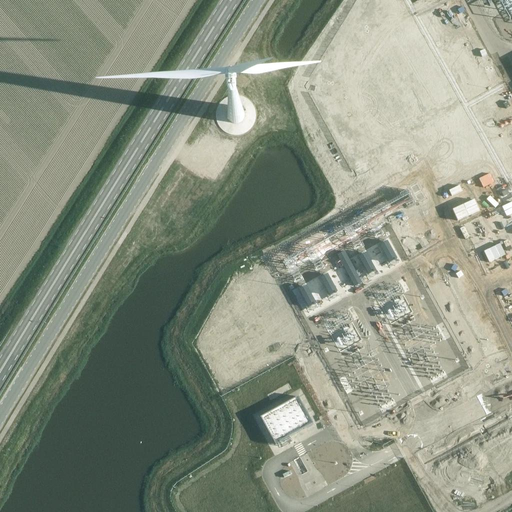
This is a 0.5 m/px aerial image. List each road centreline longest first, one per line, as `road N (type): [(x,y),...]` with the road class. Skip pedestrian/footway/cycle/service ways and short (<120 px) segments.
road 1 (unclassified): [(0,418),(259,0)]
road 2 (trunk): [(233,0),(0,371)]
